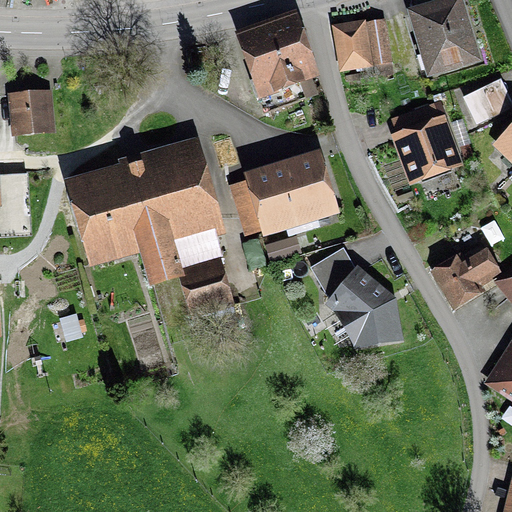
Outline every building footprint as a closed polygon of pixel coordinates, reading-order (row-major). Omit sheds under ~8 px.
[(461,0),(453,0),(406,14),(427,83),(482,66),(461,0)] [(366,23),(373,69),(375,80),(394,77),(385,20),(366,23)] [(339,74),(373,69),(366,23),(332,29),(339,74)] [(270,110),(317,94),(292,24),(246,41),(261,80),(252,83),(257,99),(265,96),(270,110)] [(511,109),(511,104),(501,81),(463,98),(476,126),(511,109)] [(52,93),(8,95),(11,138),(55,136),(52,93)] [(446,117),(441,102),(391,120),(396,135),(391,137),(409,188),(461,170),(454,151),(471,145),(462,120),(446,125),(443,118),(446,117)] [(511,127),(492,148),(511,166),(511,127)] [(72,181),(92,252),(220,218),(202,155),(125,176),(122,167),(72,181)] [(260,232),(332,210),(316,156),(243,179),(260,232)] [(474,286),(499,271),(482,245),(456,260),(455,259),(431,274),(454,312),(480,296),(474,286)] [(390,299),(355,270),(343,249),(311,268),(327,295),(334,299),(332,303),(354,322),(359,343),(396,337),(390,299)] [(511,268),(501,277),(511,290),(511,268)] [(195,302),(225,293),(218,270),(188,279),(195,302)] [(66,343),(82,339),(76,316),(59,321),(66,343)] [(511,368),(499,390),(511,398),(511,368)]
